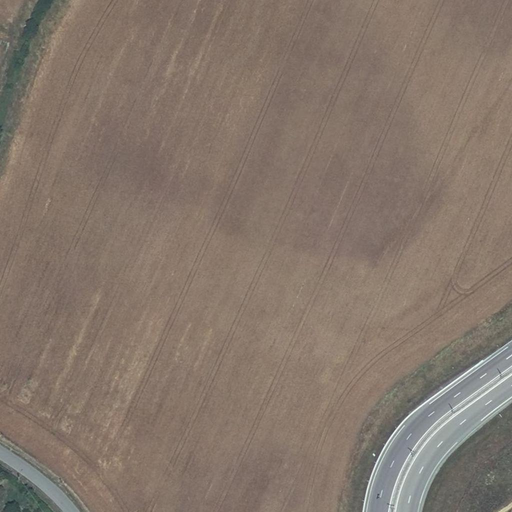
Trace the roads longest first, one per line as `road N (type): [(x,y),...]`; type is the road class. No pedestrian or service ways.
road 1 (secondary): [(511,354),(415,427),(389,470),(377,511)]
road 2 (secondary): [(406,511),(432,453),(511,385)]
